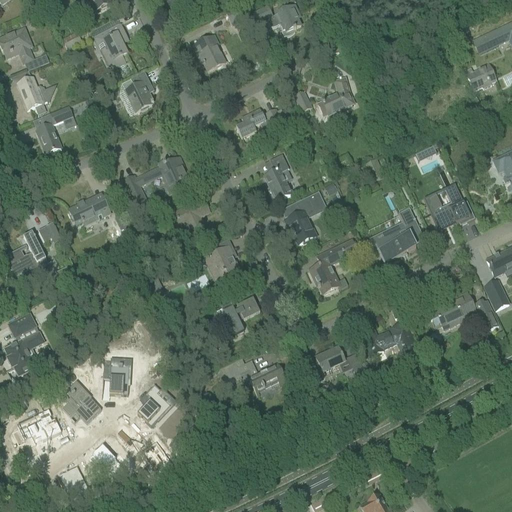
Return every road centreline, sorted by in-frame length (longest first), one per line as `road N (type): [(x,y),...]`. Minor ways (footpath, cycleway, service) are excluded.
road 1 (residential): [(511,227),(333,328),(312,326),(294,306),(202,118)]
road 2 (primary): [(257,511),(511,379)]
road 3 (residential): [(202,118),(335,53),(321,0)]
road 4 (residential): [(30,181),(202,118)]
road 5 (unclassified): [(392,465),(511,402)]
road 6 (residential): [(202,118),(139,0)]
